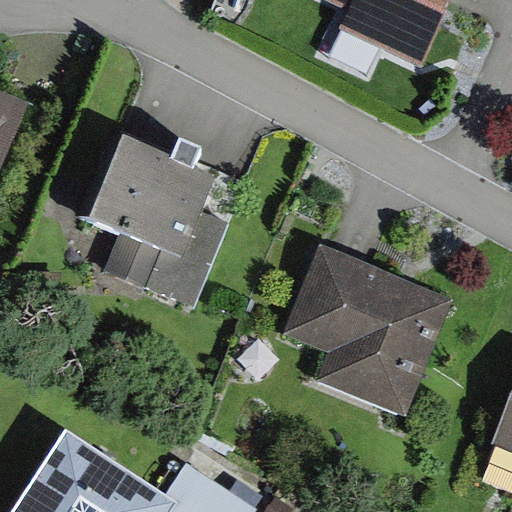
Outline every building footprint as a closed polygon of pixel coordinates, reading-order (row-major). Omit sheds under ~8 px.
[(453,0),(317,0),(348,14),(340,32),(421,70),(453,0)] [(0,190),(15,154),(0,148),(0,190)] [(225,223),(107,180),(59,315),(177,357),(225,223)] [(443,347),(305,291),(255,413),(393,469),(443,347)] [(511,412),(477,495),(511,509),(511,412)] [(109,511),(52,475),(27,511),(109,511)]
